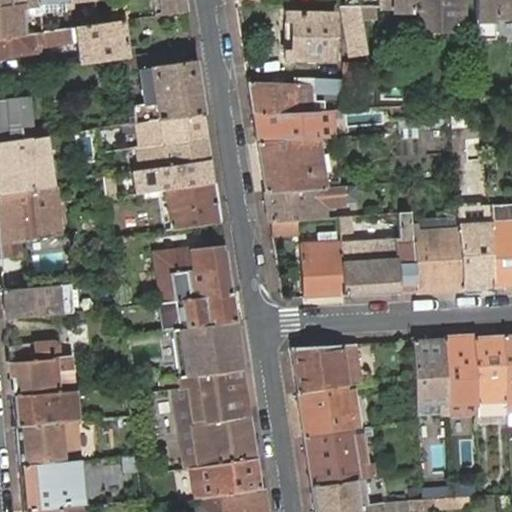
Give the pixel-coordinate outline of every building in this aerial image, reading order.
[(62,2),(64,30),(70,29),(67,0),(39,0),(40,4),(62,2)] [(67,0),(70,29),(77,28),(74,1),(86,0),(67,0)] [(96,0),(98,13),(115,11),(114,0),(96,0)] [(164,16),(187,13),(185,0),(153,0),(153,1),(163,1),(164,16)] [(394,12),(413,11),(413,0),(393,0),(394,6),(394,12)] [(416,0),(416,32),(462,33),(462,0),(416,0)] [(511,0),(475,0),(475,29),(480,29),(481,16),(511,15),(511,0)] [(0,6),(0,39),(29,35),(27,5),(16,6),(0,6)] [(353,74),(372,75),(362,24),(360,6),(341,6),(353,74)] [(360,6),(362,24),(382,20),(379,7),(360,6)] [(330,11),(285,12),(285,59),(338,59),(338,51),(331,50),(330,11)] [(84,68),(130,60),(125,22),(99,25),(77,28),(70,29),(64,30),(43,33),(29,35),(0,39),(0,61),(41,56),(39,48),(67,45),(67,42),(81,40),(84,68)] [(131,73),(140,71),(167,66),(165,55),(130,60),(131,73)] [(134,108),(136,126),(143,125),(203,116),(195,62),(167,66),(140,71),(145,106),(134,108)] [(249,82),(253,114),(317,109),(317,93),(342,93),(343,79),(305,78),(304,83),(249,82)] [(253,114),(258,144),(320,138),(319,109),(317,109),(253,114)] [(143,125),(146,148),(154,147),(206,139),(203,116),(143,125)] [(413,116),(402,117),(404,127),(424,126),(424,116),(413,116)] [(0,130),(0,145),(39,140),(52,138),(51,131),(21,135),(21,128),(0,130)] [(320,138),(258,144),(266,193),(342,188),(342,177),(322,177),(320,138)] [(154,147),(157,169),(210,161),(206,139),(154,147)] [(0,145),(0,198),(51,191),(50,184),(46,184),(42,148),(39,147),(39,140),(0,145)] [(210,161),(157,169),(161,193),(168,192),(213,185),(210,161)] [(111,181),(102,183),(105,203),(113,201),(111,181)] [(95,210),(105,209),(105,203),(102,183),(91,185),(95,210)] [(213,185),(168,192),(175,232),(220,226),(213,185)] [(342,188),(266,193),(271,224),(298,221),(324,219),(324,205),(342,203),(342,188)] [(0,198),(0,256),(0,261),(21,259),(19,243),(61,238),(57,190),(51,191),(0,198)] [(168,192),(161,193),(167,233),(175,232),(168,192)] [(511,209),(487,210),(491,287),(511,286),(511,209)] [(487,210),(457,212),(457,215),(462,289),(491,287),(487,210)] [(417,225),(410,226),(410,238),(413,292),(462,289),(457,215),(416,218),(417,225)] [(351,241),(349,218),(338,218),(340,243),(343,295),(400,292),(398,239),(351,241)] [(298,221),(271,224),(273,237),(300,235),(298,221)] [(413,292),(410,238),(398,239),(400,292),(413,292)] [(343,295),(340,243),(299,245),(303,297),(343,295)] [(169,300),(169,304),(231,297),(224,254),(223,247),(157,257),(164,301),(169,300)] [(58,288),(3,293),(6,322),(61,317),(58,288)] [(169,304),(158,306),(162,334),(235,324),(231,297),(169,304)] [(235,324),(162,334),(163,344),(184,341),(185,350),(175,351),(179,368),(167,370),(169,381),(179,380),(187,379),(242,372),(235,324)] [(507,413),(511,412),(511,336),(503,337),(507,413)] [(473,338),(477,414),(477,417),(507,415),(507,413),(503,337),(473,338)] [(443,340),(447,416),(477,414),(473,338),(443,340)] [(414,378),(416,417),(447,416),(443,340),(412,342),(414,378)] [(58,344),(8,349),(13,398),(73,393),(70,363),(67,360),(56,361),(56,356),(59,356),(58,344)] [(355,374),(350,345),(339,346),(344,376),(355,374)] [(290,354),(297,400),(344,391),(358,389),(355,374),(344,376),(339,346),(292,348),(290,354)] [(201,426),(249,419),(242,372),(187,379),(179,380),(180,389),(188,389),(194,427),(201,426)] [(297,400),(304,444),(353,436),(350,422),(358,421),(354,395),(347,396),(344,391),(297,400)] [(73,393),(13,398),(16,429),(76,424),(73,393)] [(196,462),(197,470),(256,461),(249,419),(201,426),(207,460),(196,462)] [(16,429),(19,469),(75,464),(80,464),(76,431),(81,430),(80,423),(76,424),(16,429)] [(194,427),(190,428),(196,462),(207,460),(201,426),(194,427)] [(304,444),(311,494),(354,488),(361,487),(359,471),(366,470),(360,439),(354,440),(353,436),(304,444)] [(191,472),(196,502),(198,502),(261,493),(256,461),(197,470),(191,472)] [(19,469),(23,511),(75,511),(80,511),(75,464),(19,469)] [(358,511),(354,488),(311,494),(314,511),(358,511)] [(263,511),(261,493),(198,502),(200,511),(263,511)]
